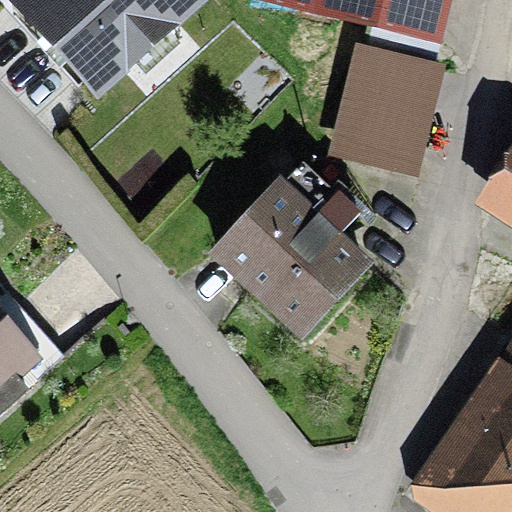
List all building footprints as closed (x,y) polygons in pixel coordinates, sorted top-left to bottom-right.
[(17,0),(9,8),(97,107),(210,6),(204,0),(17,0)] [(442,50),(453,0),(232,0),(232,1),(442,50)] [(417,183),(446,74),(356,50),(327,159),(417,183)] [(511,154),(474,213),(511,237),(511,154)] [(340,241),(358,221),(301,169),(283,190),(278,185),(206,265),(301,350),(373,270),(340,241)] [(28,392),(65,359),(0,285),(0,421),(30,395),(28,392)] [(511,340),(466,410),(511,439),(511,340)] [(511,511),(511,439),(466,410),(406,502),(420,511),(511,511)]
